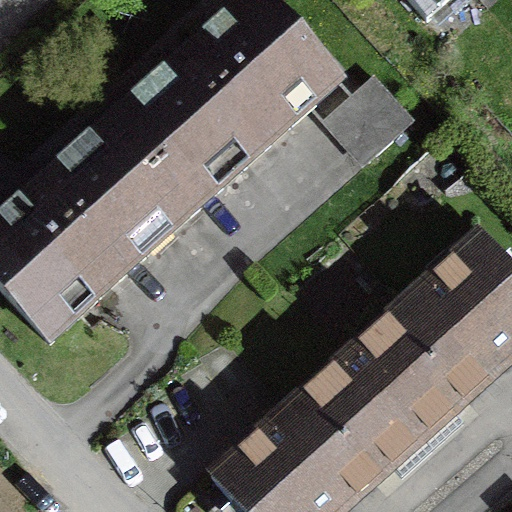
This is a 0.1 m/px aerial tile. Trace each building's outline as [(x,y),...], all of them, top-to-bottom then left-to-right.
[(246,0),(111,122),(195,214),(340,84),(262,0),(246,0)] [(406,0),(426,22),(450,0),(406,0)] [(328,119),(363,156),(407,117),(372,79),(328,119)] [(195,214),(111,122),(0,222),(0,282),(55,342),(195,214)] [(347,360),(422,444),(511,363),(511,277),(480,241),(347,360)] [(345,511),(422,444),(347,360),(214,479),(243,511),(345,511)]
